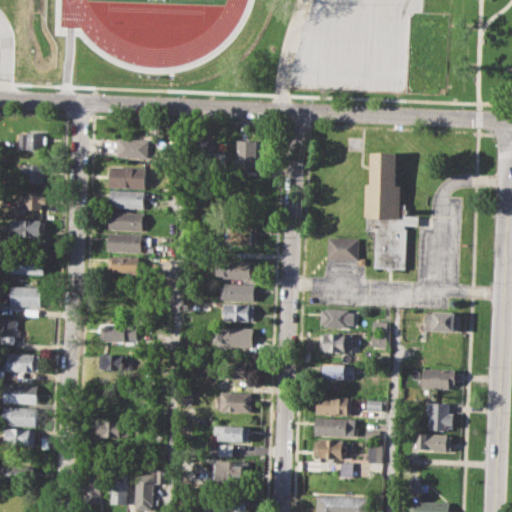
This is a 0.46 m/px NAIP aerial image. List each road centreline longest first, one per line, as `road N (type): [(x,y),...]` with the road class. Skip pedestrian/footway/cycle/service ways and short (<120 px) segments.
road 1 (residential): [(0,96),(511,119)]
road 2 (residential): [(80,100),(64,511)]
road 3 (residential): [(298,111),(279,511)]
road 4 (tertiary): [(511,179),(494,511)]
